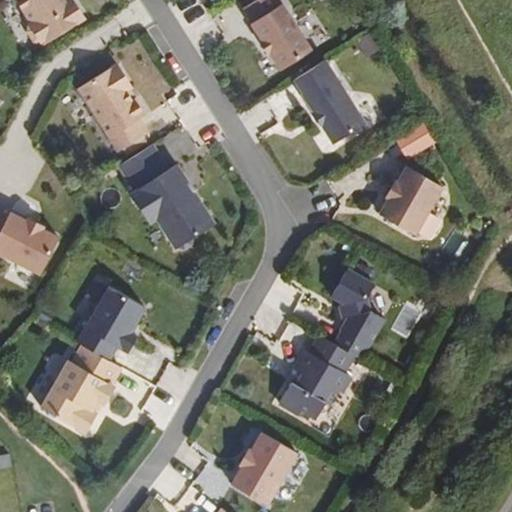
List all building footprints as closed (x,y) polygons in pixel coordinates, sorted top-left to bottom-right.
[(16,0),(32,23),(29,24),(28,32),(34,41),(41,42),(43,41),(45,44),(86,18),(73,0),(71,0),(70,1),(69,0),(16,0)] [(311,50),(278,0),(256,0),(244,8),(253,23),(251,24),(262,41),(260,42),(268,54),(270,53),(281,70),(311,50)] [(371,28),(352,37),(362,57),(380,49),(371,28)] [(365,123),(325,60),(294,80),(303,93),(302,94),(334,143),(365,123)] [(116,62),(77,86),(117,149),(147,130),(138,116),(144,112),(128,87),(131,85),(116,62)] [(264,98),(278,120),(294,110),(280,88),(264,98)] [(420,119),(391,136),(403,158),(433,141),(420,119)] [(180,128),(158,140),(171,161),(192,148),(180,128)] [(153,144),(120,166),(136,191),(132,194),(150,223),(158,218),(177,248),(179,246),(186,248),(192,244),(194,237),(216,223),(178,164),(170,170),(153,144)] [(446,190),(410,170),(401,186),(399,185),(390,200),(393,201),(384,217),(419,237),(446,190)] [(0,210),(0,253),(40,274),(59,237),(43,229),(44,226),(28,218),(27,220),(10,212),(8,215),(0,210)] [(453,230),(440,251),(461,263),(474,242),(453,230)] [(350,320),(335,348),(355,359),(361,363),(384,323),(371,315),(367,302),(375,289),(348,273),(333,300),(346,308),(341,309),(344,322),(350,320)] [(85,348),(112,363),(120,349),(131,355),(140,339),(131,335),(137,325),(139,326),(148,310),(112,289),(80,345),(85,348)] [(391,329),(407,337),(421,311),(404,303),(391,329)] [(299,375),(280,406),(300,418),(302,414),(317,422),(327,406),(330,408),(339,394),(343,396),(352,380),(345,376),(355,359),(335,348),(320,339),(310,357),(306,354),(295,373),(299,375)] [(72,363),(45,411),(88,436),(100,416),(95,413),(104,398),(110,402),(120,385),(117,383),(124,370),(112,363),(85,348),(75,365),(72,363)] [(151,393),(179,404),(190,374),(163,363),(151,393)] [(245,470),(234,488),(269,508),(299,457),(264,436),(254,454),(251,452),(242,468),(245,470)]
